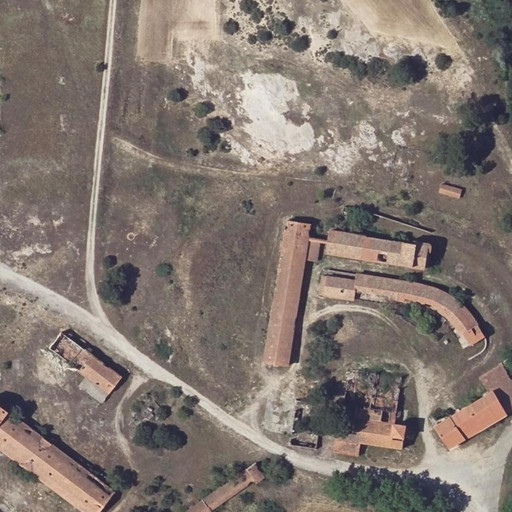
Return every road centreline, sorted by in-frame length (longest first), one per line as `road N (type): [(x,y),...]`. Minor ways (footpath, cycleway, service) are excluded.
road 1 (residential): [(480,511),(441,484),(293,458),(235,427),(65,305),(0,275)]
road 2 (track): [(113,0),(87,267),(92,304),(108,334)]
